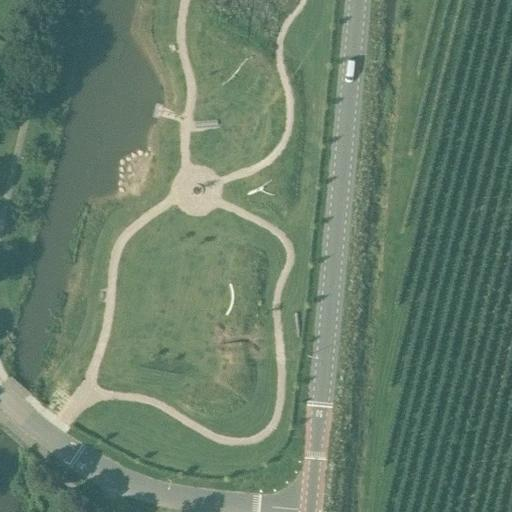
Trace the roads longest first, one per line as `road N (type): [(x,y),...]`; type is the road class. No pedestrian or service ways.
road 1 (tertiary): [(310,511),(357,0)]
road 2 (unclassified): [(40,429),(115,479),(167,496),(307,511)]
